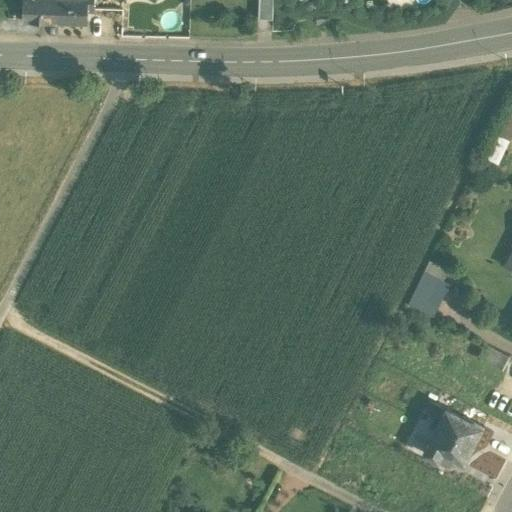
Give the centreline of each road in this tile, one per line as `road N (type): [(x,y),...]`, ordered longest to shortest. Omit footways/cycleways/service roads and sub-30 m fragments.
road 1 (secondary): [(511,33),(381,55),(270,62),(0,55)]
road 2 (track): [(0,319),(319,485)]
road 3 (track): [(0,318),(115,93),(123,60)]
